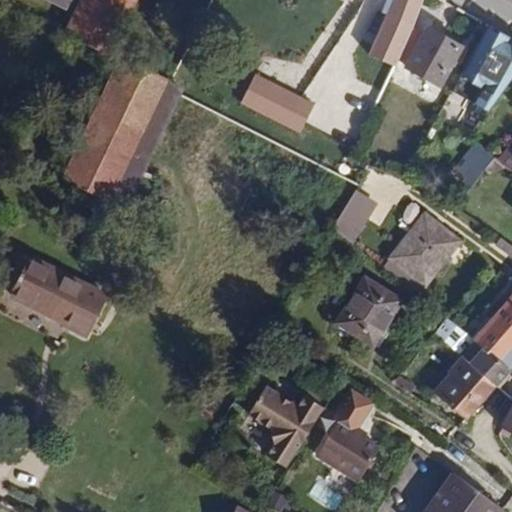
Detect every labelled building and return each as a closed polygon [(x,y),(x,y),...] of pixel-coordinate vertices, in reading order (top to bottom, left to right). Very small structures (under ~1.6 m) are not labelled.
[(83,0),(67,33),(107,52),(111,54),(138,0),(83,0)] [(424,0),(387,0),(383,13),(387,15),(369,54),(358,49),(351,64),(355,66),(346,84),(303,63),(269,128),(324,155),(347,108),(371,119),(400,60),(415,27),(424,0)] [(415,27),(400,60),(407,65),(425,33),(415,27)] [(502,34),(488,27),(486,33),(499,41),(502,34)] [(425,33),(407,65),(406,67),(441,87),(463,48),(427,28),(425,33)] [(499,41),(486,33),(453,92),(488,113),(511,79),(511,40),(502,34),(499,41)] [(120,59),(62,179),(151,222),(170,184),(147,173),(186,90),(120,59)] [(511,143),(499,133),(485,151),(493,158),(511,172),(511,171),(511,143)] [(355,193),(340,219),(359,232),(375,205),(355,193)] [(424,217),(392,259),(426,285),(458,243),(424,217)] [(340,219),(332,232),(350,245),(359,232),(340,219)] [(21,258),(13,273),(23,278),(13,297),(65,324),(64,328),(82,336),(103,294),(32,259),(30,263),(21,258)] [(392,259),(383,271),(417,296),(426,285),(392,259)] [(373,346),(402,302),(365,279),(337,323),(373,346)] [(511,296),(474,341),(510,370),(511,368),(511,296)] [(467,420),(510,370),(474,341),(462,332),(446,319),(433,335),(461,356),(448,371),(449,374),(436,390),(441,394),(439,396),(467,420)] [(393,384),(430,407),(436,399),(401,375),(393,384)] [(267,453),(286,466),(324,407),(315,401),(318,397),(308,390),(299,405),(267,385),(249,412),(272,427),(275,441),(267,453)] [(511,408),(501,427),(500,430),(511,436),(511,408)] [(354,432),(358,428),(340,416),(314,453),(357,482),(380,450),(364,439),(354,432)] [(367,435),(358,428),(354,432),(364,439),(367,435)] [(501,511),(502,511),(452,477),(426,511),(501,511)]
